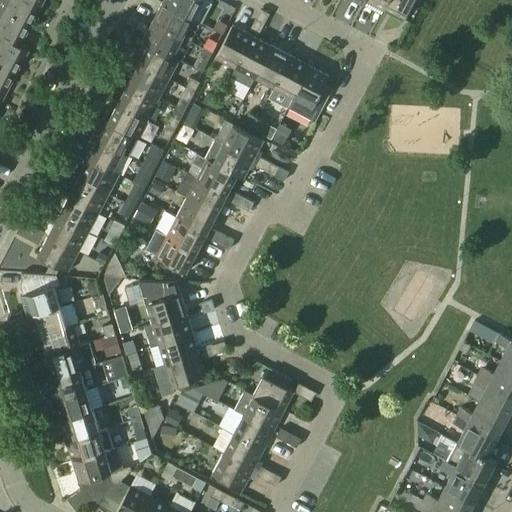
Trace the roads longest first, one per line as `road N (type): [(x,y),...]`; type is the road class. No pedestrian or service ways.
road 1 (residential): [(279,511),(332,408),(328,386),(238,335),(226,285),(256,218),(290,203),(361,54),(353,40),(274,0)]
road 2 (residential): [(4,217),(117,0)]
